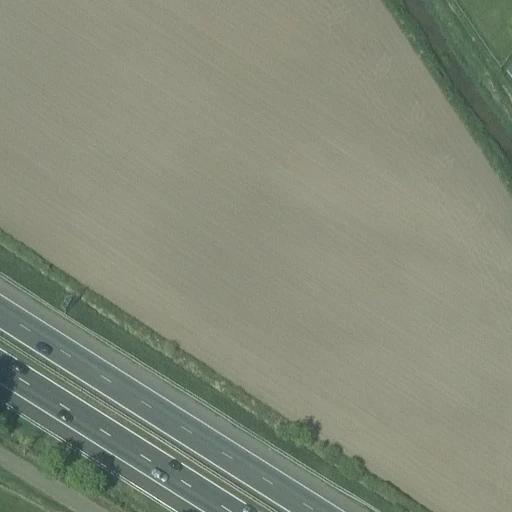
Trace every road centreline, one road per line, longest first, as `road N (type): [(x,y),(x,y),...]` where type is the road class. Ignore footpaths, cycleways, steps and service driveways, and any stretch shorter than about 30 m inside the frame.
road 1 (motorway): [(318,511),(0,311)]
road 2 (motorway): [(0,372),(220,511)]
